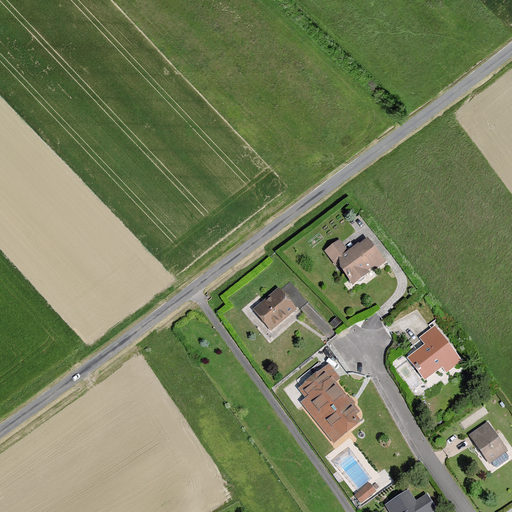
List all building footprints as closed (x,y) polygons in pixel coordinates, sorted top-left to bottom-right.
[(337,264),(340,261),(344,266),(342,268),(353,283),(355,281),(360,282),(364,279),(364,274),(367,273),(365,271),(371,266),(374,269),(383,262),(367,242),(351,254),(350,253),(348,254),(339,243),(327,252),(337,264)] [(277,291),(254,310),(270,328),(293,309),(277,291)] [(431,347),(413,360),(427,380),(445,366),(448,371),(459,363),(436,330),(424,338),(431,347)] [(336,377),(329,368),(302,392),(308,400),(305,402),(335,440),(359,420),(354,415),(359,411),(354,405),(353,402),(351,399),(348,399),(332,380),(336,377)] [(506,450),(488,424),(471,435),(489,461),(490,461),(494,466),(497,466),(509,458),(509,455),(505,450),(506,450)] [(200,478),(203,485),(213,479),(210,473),(200,478)] [(370,486),(356,496),(361,503),(375,493),(370,486)] [(416,501),(409,491),(389,504),(394,511),(427,511),(428,511),(436,506),(428,494),(416,501)]
